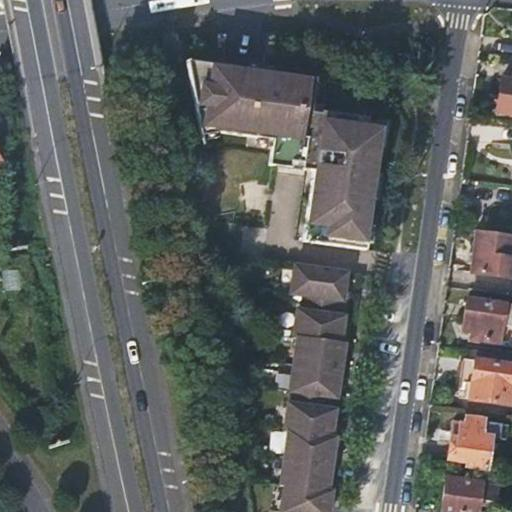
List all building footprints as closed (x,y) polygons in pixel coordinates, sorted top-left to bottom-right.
[(272,73),(186,61),(200,133),(218,130),(218,133),(272,140),(269,165),(290,168),(291,162),(302,164),(301,170),(312,171),(303,242),(365,250),(382,130),(366,127),(367,118),(321,112),(321,114),(311,112),(315,79),(285,75),(284,79),(271,77),(272,73)] [(495,111),(511,113),(511,66),(510,66),(508,81),(499,80),(495,111)] [(511,235),(474,230),(471,255),(479,256),(477,275),(505,279),(511,238),(511,235)] [(463,273),(477,275),(479,256),(471,255),(465,254),(463,273)] [(346,273),(294,266),(290,294),(303,296),(301,311),(296,310),(292,338),(296,339),(289,391),(291,392),(289,404),(287,404),(283,432),(287,432),(280,486),(284,486),(279,511),(328,511),(332,490),(328,490),(335,438),(331,437),(335,410),(329,409),(330,397),(336,398),(343,343),(340,343),(346,300),(342,300),(346,273)] [(470,325),(470,334),(469,341),(496,345),(499,326),(501,307),(464,302),(461,323),(470,325)] [(511,305),(502,304),(501,307),(499,326),(511,327),(511,305)] [(470,325),(461,323),(460,332),(470,334),(470,325)] [(511,367),(472,362),(466,400),(506,406),(511,367)] [(479,422),(464,420),(463,427),(451,426),(446,458),(465,461),(465,465),(483,468),(487,439),(478,437),(479,422)] [(498,487),(444,479),(439,511),(440,511),(473,511),(475,503),(495,505),(498,487)]
